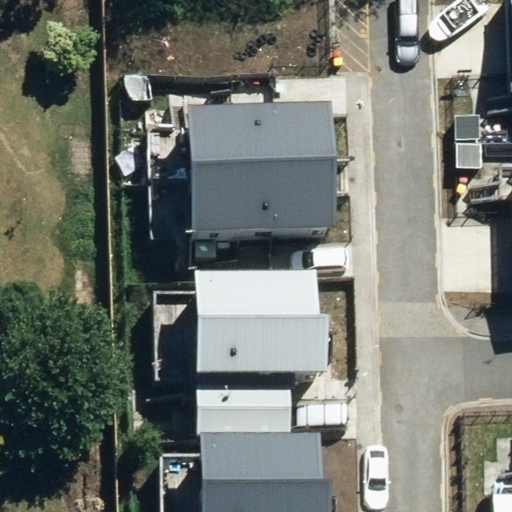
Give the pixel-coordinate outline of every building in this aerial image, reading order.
[(511,1),(389,3),(390,10),(345,11),(346,83),(391,83),(392,183),(498,182),(497,76),(511,75),(511,1)] [(188,104),(190,161),(333,157),(332,100),(188,104)] [(190,161),(192,229),(336,228),(333,157),(190,161)] [(194,270),(196,433),(294,431),(294,385),(293,373),(329,372),(328,315),(319,315),(318,268),(194,270)] [(196,433),(196,511),(332,511),(332,479),(322,480),(322,431),(294,431),(196,433)] [(511,511),(511,495),(494,496),(494,511),(511,511)]
